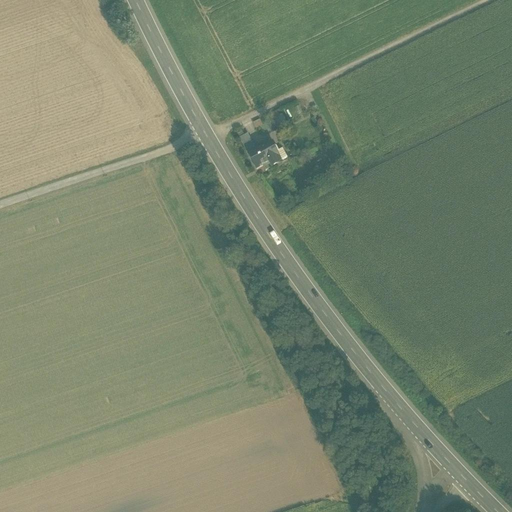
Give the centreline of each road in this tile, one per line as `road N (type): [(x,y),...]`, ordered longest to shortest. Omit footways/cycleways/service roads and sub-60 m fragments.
road 1 (secondary): [(140,0),(262,228),(434,451)]
road 2 (track): [(488,0),(211,136),(0,208)]
